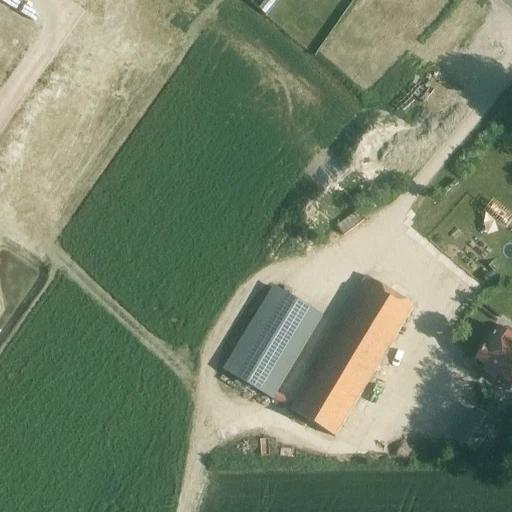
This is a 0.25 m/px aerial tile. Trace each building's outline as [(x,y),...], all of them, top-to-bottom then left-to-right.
[(249,0),(260,10),(265,4),(260,0),(249,0)] [(443,250),(447,236),(427,230),(422,244),(443,250)] [(335,438),(414,307),(366,277),(312,366),(317,368),(290,412),(335,438)] [(275,288),(224,370),(273,400),(324,318),(275,288)] [(509,392),(511,388),(511,333),(507,329),(499,332),(476,361),(486,369),(483,372),(509,392)] [(511,395),(498,386),(481,411),(501,424),(511,407),(511,395)] [(495,426),(478,413),(457,440),(475,453),(495,426)]
